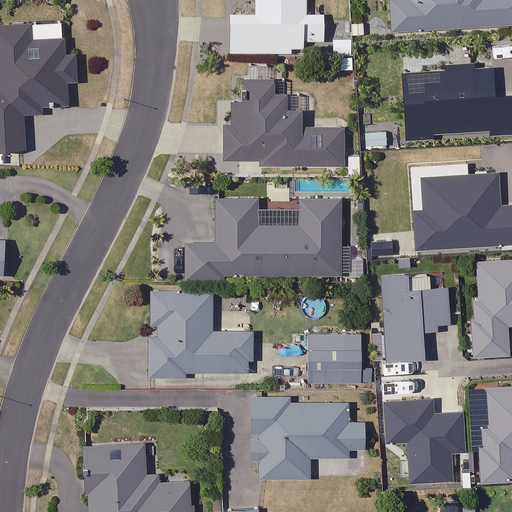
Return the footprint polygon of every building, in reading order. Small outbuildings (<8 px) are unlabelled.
[(257,0),(257,15),(232,15),(232,54),(326,55),(326,15),(307,14),(307,0),(257,0)] [(511,0),(409,0),(410,0),(391,1),(393,29),(511,23),(511,0)] [(65,46),(64,23),(0,25),(0,150),(26,149),(24,113),(47,111),(47,102),(69,101),(68,77),(76,76),(74,45),(65,46)] [(352,40),(334,39),(333,54),(352,55),(352,40)] [(356,74),(355,56),(340,57),(341,75),(356,74)] [(276,97),(277,82),(246,81),(245,103),(234,103),(233,124),(227,124),(225,160),(344,166),(346,130),(301,128),(303,98),(276,97)] [(361,175),(362,156),(348,155),(348,175),(361,175)] [(511,206),(500,207),(498,175),(417,179),(419,209),(414,209),(416,246),(511,241),(511,206)] [(348,274),(348,200),(302,200),(302,212),(259,212),(259,200),(218,200),(218,243),(187,243),(187,280),(229,280),(229,274),(348,274)] [(511,323),(511,259),(478,260),(478,298),(474,298),(475,357),(508,356),(508,324),(511,323)] [(426,358),(424,331),(438,330),(437,324),(449,323),(447,290),(429,291),(428,274),(383,277),(388,361),(426,358)] [(212,333),(213,292),(151,291),(151,375),(187,375),(187,371),(251,371),(252,333),(212,333)] [(280,334),(269,320),(255,331),(266,344),(280,334)] [(363,381),(362,332),(309,333),(310,382),(363,381)] [(487,424),(481,424),(481,446),(477,446),(477,483),(511,482),(511,387),(486,388),(487,424)] [(292,399),(254,398),(252,460),(261,461),(261,478),(310,480),(311,456),(347,457),(348,448),(365,448),(365,422),(347,421),(347,400),(292,399)] [(149,483),(146,444),(86,448),(90,511),(192,511),(191,481),(149,483)]
